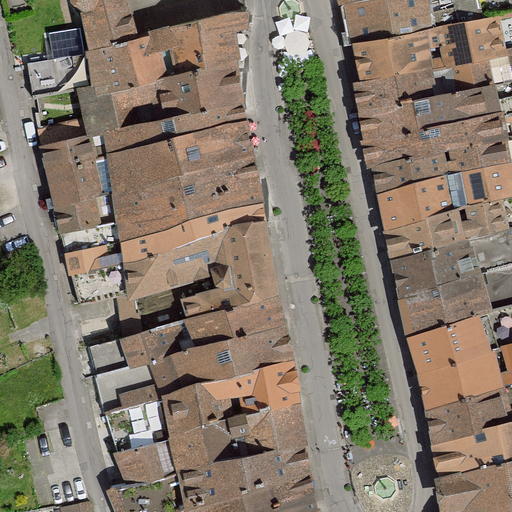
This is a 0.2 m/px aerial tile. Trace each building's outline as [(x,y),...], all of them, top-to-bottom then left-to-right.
[(70,0),(71,4),(85,14),(90,41),(90,45),(91,49),(247,12),(249,13),(249,11),(247,11),(247,7),(241,7),(241,10),(133,35),(122,0),(70,0)] [(425,0),(365,0),(342,5),(343,6),(348,5),(351,24),(351,26),(352,26),(354,39),(354,41),(355,41),(355,43),(428,29),(437,27),(493,17),(511,13),(511,0),(454,0),(456,8),(428,14),(425,0)] [(91,49),(90,45),(81,47),(83,55),(72,56),(68,34),(51,37),(55,59),(28,64),(33,97),(97,85),(99,95),(236,61),(236,59),(233,60),(232,44),(234,44),(234,40),(231,41),(230,31),(242,29),(244,32),(246,29),(244,27),(246,14),(249,14),(249,13),(247,12),(91,49)] [(511,12),(437,27),(438,32),(441,46),(440,46),(440,48),(442,48),(445,63),(445,66),(502,55),(511,52),(511,12)] [(357,83),(445,66),(445,63),(423,67),(420,49),(428,48),(426,34),(438,32),(437,27),(428,29),(355,43),(363,81),(356,82),(357,83)] [(511,52),(502,55),(445,66),(432,69),(357,83),(362,111),(492,85),(511,80),(511,52)] [(236,63),(236,61),(99,95),(97,85),(33,97),(33,99),(84,89),(91,133),(104,131),(104,132),(241,103),(240,102),(232,64),(236,63)] [(511,80),(492,85),(362,111),(368,139),(511,110),(511,80)] [(44,145),(42,146),(48,170),(168,142),(245,123),(241,103),(104,132),(64,141),(44,145)] [(511,135),(511,110),(368,139),(374,165),(511,135)] [(245,123),(168,142),(174,176),(251,156),(245,123)] [(61,126),(42,130),(44,145),(64,141),(61,126)] [(506,162),(511,160),(511,135),(374,165),(381,193),(506,162)] [(174,176),(168,142),(48,170),(54,198),(47,199),(49,208),(56,207),(174,176)] [(257,184),(251,156),(174,176),(56,207),(61,232),(257,184)] [(381,193),(388,229),(511,193),(511,191),(511,192),(506,163),(511,162),(511,160),(506,162),(381,193)] [(66,253),(262,203),(262,202),(260,202),(257,184),(61,232),(66,253)] [(511,193),(388,229),(395,259),(462,240),(477,236),(511,225),(511,193)] [(262,203),(66,253),(70,274),(269,224),(268,221),(263,222),(260,207),(262,206),(262,203)] [(269,227),(269,224),(70,274),(79,305),(90,303),(90,302),(130,293),(135,333),(126,336),(126,337),(173,324),(191,318),(275,294),(272,277),(269,257),(272,256),(272,252),(269,252),(267,242),(270,241),(269,237),(268,237),(266,227),(269,227)] [(395,259),(404,298),(511,264),(511,225),(477,236),(462,240),(395,259)] [(413,336),(511,307),(511,264),(404,298),(413,336)] [(126,336),(90,346),(97,374),(96,374),(97,376),(282,324),(282,323),(275,294),(191,318),(173,324),(126,337),(126,336)] [(511,307),(413,336),(421,371),(511,344),(511,307)] [(285,345),(282,324),(97,376),(105,413),(289,361),(285,345)] [(421,371),(429,407),(511,384),(511,344),(508,346),(497,349),(421,371)] [(105,413),(117,452),(295,402),(289,361),(105,413)] [(437,442),(511,424),(511,384),(429,407),(437,442)] [(303,444),(295,402),(117,452),(117,453),(130,480),(110,484),(111,488),(132,483),(303,444)] [(511,424),(437,442),(446,479),(511,463),(511,424)] [(170,511),(189,506),(308,471),(308,470),(303,444),(132,483),(111,488),(120,511),(170,511)] [(511,463),(446,479),(450,507),(511,504),(511,463)] [(190,511),(250,511),(311,492),(311,491),(308,471),(189,506),(170,511),(176,511),(189,508),(190,511)] [(311,492),(250,511),(312,511),(315,511),(311,492)] [(90,501),(62,505),(63,511),(90,511),(93,511),(90,501)]
